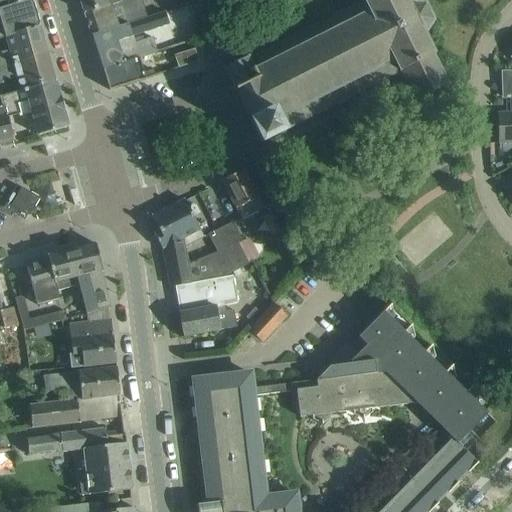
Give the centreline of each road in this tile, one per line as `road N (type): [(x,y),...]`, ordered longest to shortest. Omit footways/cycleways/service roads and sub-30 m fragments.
road 1 (tertiary): [(161,511),(130,246),(116,208)]
road 2 (residential): [(511,235),(490,203),(476,100),(488,34),(511,10)]
road 3 (residential): [(116,208),(213,163),(220,130),(202,103)]
road 4 (tertiary): [(94,128),(57,0)]
road 5 (residential): [(0,240),(116,208)]
